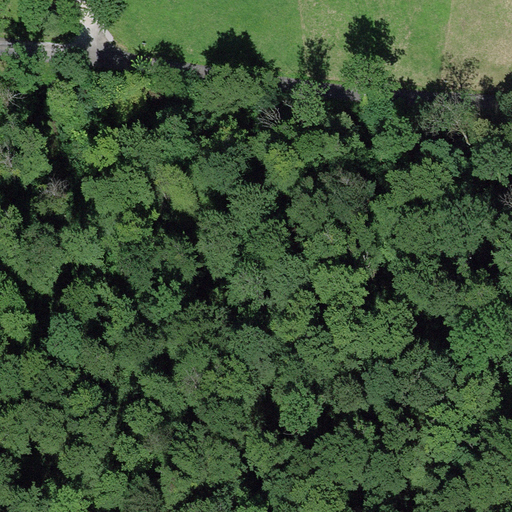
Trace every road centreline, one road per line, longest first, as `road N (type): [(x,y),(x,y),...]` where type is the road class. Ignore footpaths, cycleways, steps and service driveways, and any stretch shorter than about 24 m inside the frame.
road 1 (track): [(0,235),(99,250),(322,260),(511,329)]
road 2 (track): [(511,97),(325,89),(0,45)]
road 3 (track): [(511,393),(308,495)]
